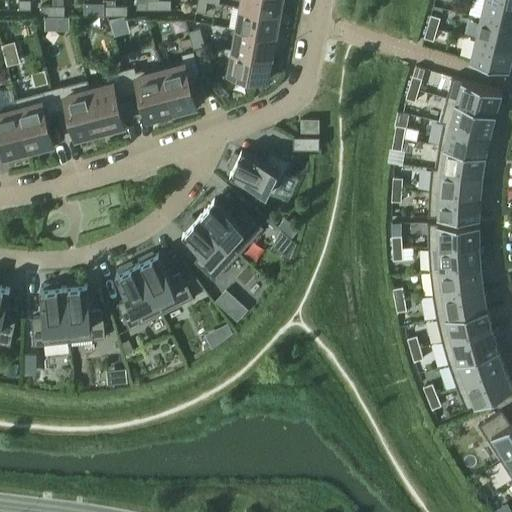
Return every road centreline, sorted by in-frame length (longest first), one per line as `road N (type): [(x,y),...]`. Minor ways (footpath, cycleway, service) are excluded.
road 1 (residential): [(0,257),(81,257),(140,232),(194,178),(199,141)]
road 2 (residential): [(199,141),(299,97),(322,0)]
road 3 (residential): [(0,200),(199,141)]
